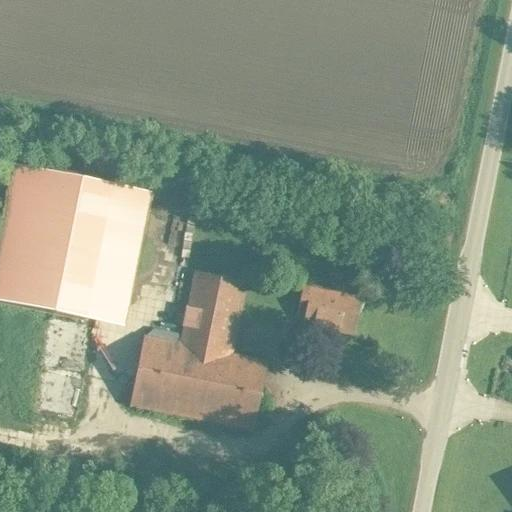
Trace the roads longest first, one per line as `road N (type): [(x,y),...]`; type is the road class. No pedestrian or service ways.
road 1 (unclassified): [(420,511),(511,13)]
road 2 (unknown): [(283,351),(264,407),(250,418),(122,405),(108,395),(108,377),(123,314),(134,298),(170,303)]
